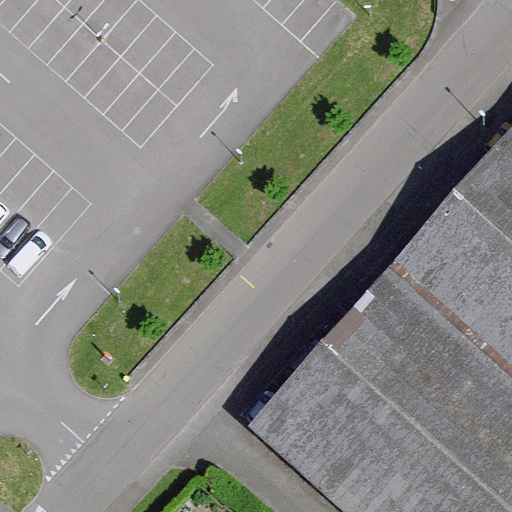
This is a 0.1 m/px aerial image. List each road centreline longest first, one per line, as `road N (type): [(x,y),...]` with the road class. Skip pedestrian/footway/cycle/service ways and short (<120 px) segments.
road 1 (residential): [(68,511),(511,15)]
road 2 (unknown): [(161,407),(293,511)]
